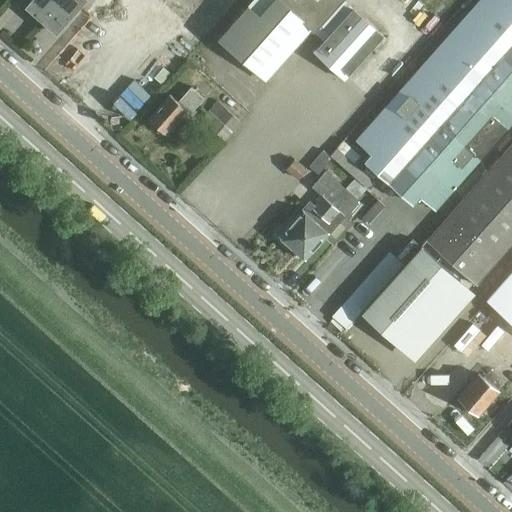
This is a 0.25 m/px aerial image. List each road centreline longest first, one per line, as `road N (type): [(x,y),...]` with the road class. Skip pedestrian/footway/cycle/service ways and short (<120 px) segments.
road 1 (unclassified): [(0,74),(488,511)]
road 2 (secondary): [(439,511),(0,118)]
